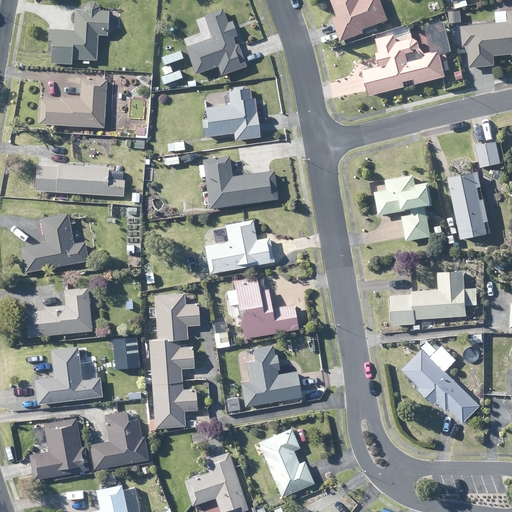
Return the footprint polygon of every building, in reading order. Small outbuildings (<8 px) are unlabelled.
[(388,20),(380,0),(330,0),(336,14),(337,16),(331,18),(339,38),(341,42),(345,40),(363,33),(362,30),(376,24),(388,20)] [(108,10),(102,10),(98,10),(99,6),(95,2),(88,1),(83,6),(83,9),(73,9),(73,20),(73,30),(50,29),(47,29),(46,52),(50,52),(50,54),(50,57),(50,59),(50,63),(70,63),(70,59),(96,60),(96,35),(107,35),(108,10)] [(235,32),(232,24),(230,21),(227,22),(221,7),(202,14),(203,17),(210,38),(188,46),(184,47),(194,74),(217,66),(220,74),(220,75),(222,74),(244,66),(245,66),(244,63),(238,47),(236,44),(235,44),(232,37),(236,36),(235,32)] [(511,11),(496,12),(497,25),(462,26),(463,48),(469,48),(470,69),(495,67),(494,57),(511,55),(511,11)] [(396,42),(394,36),(394,34),(376,39),(379,52),(376,53),(378,59),(378,61),(380,67),(362,72),(364,75),(367,89),(369,96),(404,86),(404,85),(403,82),(413,79),(414,83),(415,84),(445,76),(443,71),(438,50),(425,53),(421,50),(419,42),(412,38),(396,42)] [(183,60),(180,50),(161,56),(164,65),(183,60)] [(461,70),(454,72),(456,80),(463,78),(461,70)] [(56,125),(103,128),(106,79),(80,78),(79,98),(60,97),(60,100),(43,99),(39,98),(37,124),(56,125)] [(254,104),(254,100),(254,98),(251,98),(249,88),(244,88),(243,86),(232,87),(232,90),(227,91),(229,104),(207,107),(204,108),(205,118),(200,119),(203,137),(233,133),(233,137),(234,140),(259,137),(258,131),(256,117),(254,104)] [(135,130),(135,133),(135,137),(147,138),(147,126),(135,126),(135,130)] [(143,140),(135,139),(134,147),(143,147),(143,140)] [(184,149),(183,146),(183,141),(172,142),(173,151),(184,149)] [(480,167),(481,167),(500,163),(496,142),(478,145),(476,146),(480,167)] [(84,148),(85,154),(90,157),(95,154),(95,147),(90,145),(84,148)] [(231,176),(230,173),(228,155),(201,159),(202,161),(202,164),(199,165),(197,165),(199,177),(201,176),(203,176),(204,180),(205,191),(208,208),(277,199),(273,171),(270,171),(252,174),(235,176),(231,176)] [(185,157),(173,158),(174,165),(186,164),(185,157)] [(106,195),(106,193),(107,167),(63,164),(57,164),(56,166),(38,165),(35,165),(34,191),(106,195)] [(500,178),(503,171),(497,169),(494,176),(500,178)] [(487,216),(487,213),(484,199),(480,200),(477,187),(481,187),(478,172),(452,177),(448,178),(461,239),(487,233),(485,222),(488,221),(487,216)] [(416,185),(414,178),(413,174),(385,180),(387,190),(374,192),(379,215),(381,215),(402,211),(401,210),(407,209),(410,209),(412,215),(409,215),(401,217),(405,237),(406,240),(430,236),(427,215),(426,210),(425,206),(429,205),(429,206),(432,205),(428,183),(426,183),(416,185)] [(74,243),(70,225),(68,212),(39,218),(39,219),(43,242),(27,245),(19,247),(24,273),(88,260),(84,241),(83,241),(74,243)] [(255,239),(254,234),(251,219),(223,224),(224,226),(227,241),(214,244),(203,246),(208,272),(208,273),(273,262),(269,237),(255,239)] [(465,299),(464,274),(463,270),(442,272),(437,272),(438,289),(412,291),(412,294),(392,295),(390,295),(392,325),(415,323),(415,321),(415,319),(466,316),(466,303),(468,304),(469,305),(473,303),(472,299),(469,297),(465,299)] [(145,273),(146,283),(153,282),(152,272),(145,273)] [(258,290),(256,278),(255,276),(232,280),(234,289),(237,304),(242,333),(242,337),(242,338),(297,329),(297,325),(293,304),(271,308),(267,288),(258,290)] [(90,316),(89,304),(88,296),(92,297),(95,295),(94,291),(91,290),(87,292),(87,287),(68,289),(63,290),(63,291),(64,304),(61,305),(57,305),(44,307),(44,309),(29,310),(24,311),(27,337),(91,331),(90,316)] [(184,304),(183,295),(183,293),(153,295),(154,307),(155,317),(155,323),(155,325),(155,326),(156,330),(156,339),(156,341),(178,339),(187,338),(187,335),(186,326),(199,325),(199,324),(197,303),(188,303),(184,304)] [(229,337),(227,329),(226,321),(213,323),(217,348),(230,345),(229,337)] [(178,339),(156,341),(156,339),(148,340),(148,342),(151,383),(181,381),(181,378),(180,368),(193,367),(191,346),(185,347),(179,347),(179,344),(178,339)] [(277,365),(277,361),(276,354),(273,355),(271,344),(250,348),(253,361),(246,362),(245,362),(249,381),(245,382),(239,383),(240,387),(243,406),(300,396),(299,392),(297,374),(296,371),(277,375),(276,370),(278,369),(277,365)] [(79,361),(78,356),(77,346),(49,349),(52,368),(52,372),(53,376),(48,377),(44,378),(39,378),(33,379),(34,384),(36,399),(36,404),(102,396),(100,377),(97,378),(81,379),(80,371),(79,361)] [(480,405),(478,403),(421,349),(401,369),(420,387),(419,389),(434,404),(436,401),(446,411),(448,408),(463,423),(480,405)] [(182,389),(181,386),(181,381),(151,383),(153,413),(154,428),(184,426),(184,420),(183,411),(196,410),(194,388),(190,388),(182,389)] [(237,394),(236,388),(235,385),(226,387),(227,397),(237,396),(237,394)] [(127,421),(126,412),(126,410),(113,413),(104,414),(106,427),(107,431),(108,441),(92,444),(89,444),(93,468),(96,468),(134,461),(143,460),(147,459),(144,443),(143,436),(141,437),(138,419),(135,419),(127,421)] [(78,471),(88,469),(83,446),(80,447),(75,417),(59,420),(42,423),(46,442),(46,445),(47,449),(47,451),(28,455),(31,474),(32,479),(39,478),(78,471)] [(298,447),(291,429),(291,428),(257,442),(258,443),(262,453),(280,494),(281,497),(299,490),(313,484),(305,465),(303,461),(298,463),(292,450),(298,447)] [(214,498),(219,511),(236,511),(246,509),(228,451),(223,453),(211,457),(204,459),(208,472),(183,480),(191,505),(194,504),(214,498)] [(126,511),(126,510),(121,489),(120,484),(95,490),(99,509),(86,511),(84,511),(126,511)]
